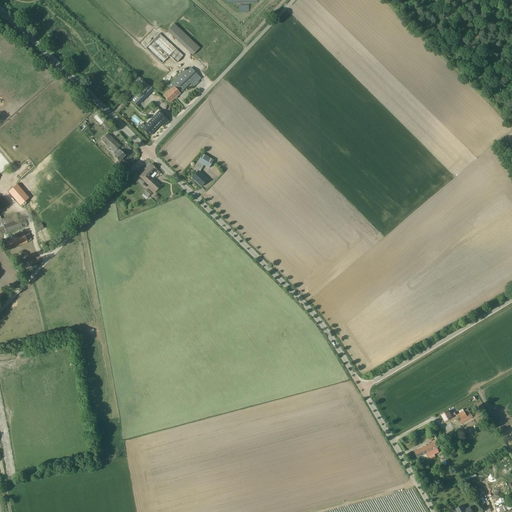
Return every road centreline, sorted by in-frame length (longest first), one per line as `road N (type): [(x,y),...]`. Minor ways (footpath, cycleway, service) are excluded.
road 1 (unclassified): [(359,389),(330,334),(147,151)]
road 2 (unclassified): [(0,310),(147,151)]
road 3 (unclassified): [(147,151),(293,0)]
road 4 (unclassified): [(147,151),(0,10)]
road 5 (track): [(380,0),(511,128)]
road 6 (unclassified): [(359,389),(511,299)]
road 7 (unclassified): [(431,511),(359,389)]
